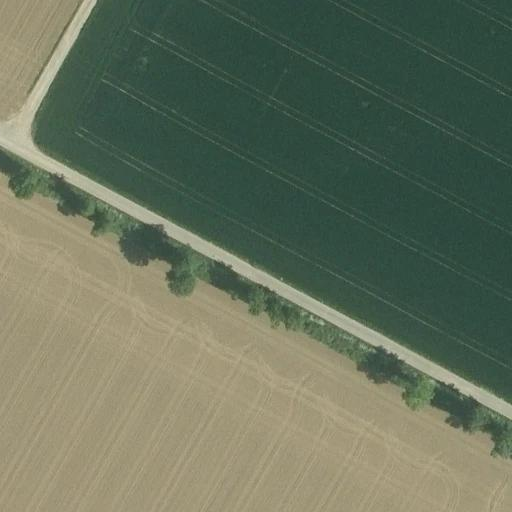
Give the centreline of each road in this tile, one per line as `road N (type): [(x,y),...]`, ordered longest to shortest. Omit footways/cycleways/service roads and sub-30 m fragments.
road 1 (unclassified): [(0,142),(511,416)]
road 2 (track): [(7,147),(90,0)]
